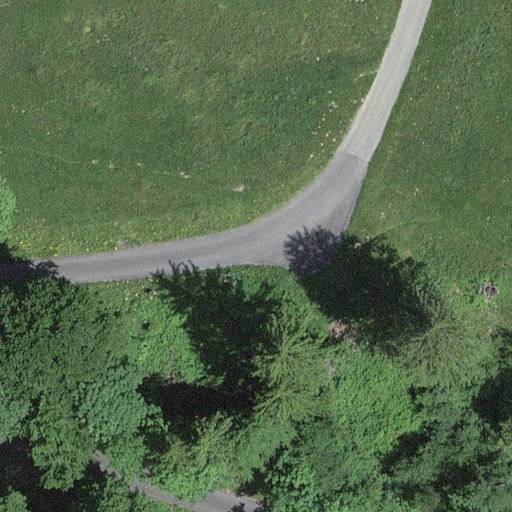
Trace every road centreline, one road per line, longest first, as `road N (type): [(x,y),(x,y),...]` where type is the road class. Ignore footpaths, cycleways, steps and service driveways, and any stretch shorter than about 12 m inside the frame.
road 1 (track): [(0,286),(228,255),(305,223),(360,151),(421,0)]
road 2 (track): [(261,511),(0,444)]
